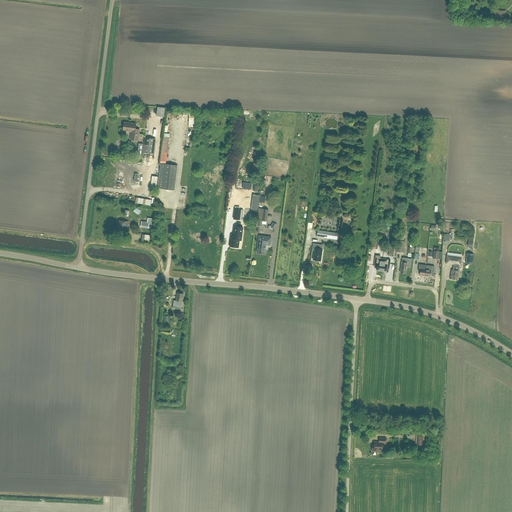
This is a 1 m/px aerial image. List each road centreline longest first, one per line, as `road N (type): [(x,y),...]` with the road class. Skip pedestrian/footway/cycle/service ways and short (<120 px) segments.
road 1 (unclassified): [(356,299),(78,266)]
road 2 (unclassified): [(78,266),(112,0)]
road 3 (unclassified): [(346,511),(356,299)]
road 4 (unclassified): [(511,353),(434,314),(356,299)]
